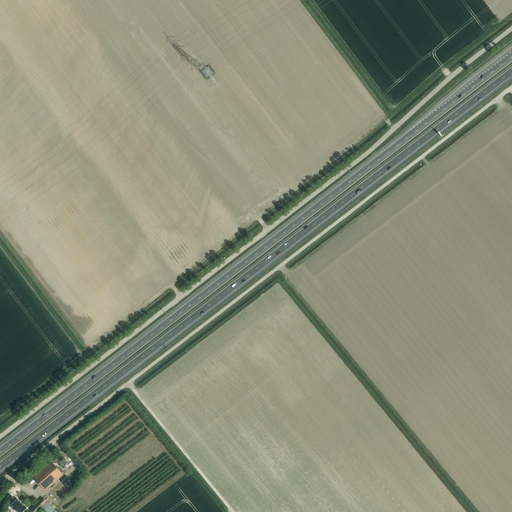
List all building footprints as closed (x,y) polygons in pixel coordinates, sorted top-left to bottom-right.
[(394,169),(405,160),(403,158),(392,166),(394,169)] [(45,490),(63,475),(51,461),(33,477),(45,490)] [(69,491),(75,485),(67,476),(61,482),(69,491)] [(16,500),(10,494),(6,498),(12,504),(10,506),(16,511),(22,511),(27,508),(17,499),(16,500)] [(42,497),(30,510),(32,511),(36,511),(47,502),(42,497)] [(52,511),(53,511),(58,507),(51,500),(46,505),(52,511)]
